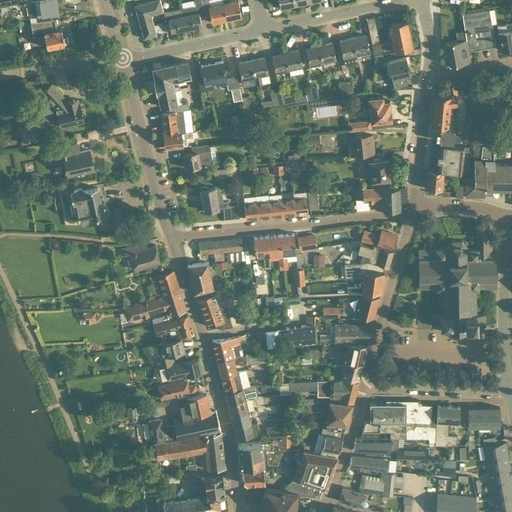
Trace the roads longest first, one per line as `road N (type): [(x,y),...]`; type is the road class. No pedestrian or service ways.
road 1 (residential): [(170,238),(412,214)]
road 2 (tertiary): [(233,466),(203,333),(170,238)]
road 3 (tertiary): [(170,238),(122,60)]
road 4 (residential): [(508,388),(507,215)]
road 5 (residential): [(364,380),(412,214)]
road 6 (residential): [(364,380),(508,388)]
road 7 (residential): [(122,60),(263,30)]
road 8 (residential): [(263,30),(401,0)]
road 9 (residential): [(413,206),(427,78)]
road 10 (residential): [(327,499),(364,380)]
road 11 (residential): [(0,74),(122,60)]
